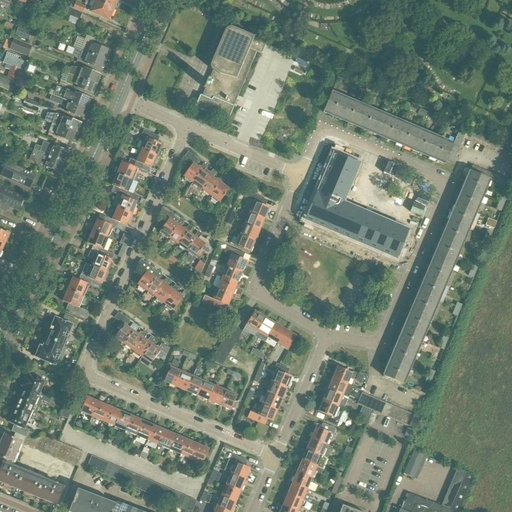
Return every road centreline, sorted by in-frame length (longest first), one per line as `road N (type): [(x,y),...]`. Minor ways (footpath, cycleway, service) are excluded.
road 1 (residential): [(275,456),(83,372),(185,127)]
road 2 (residential): [(376,344),(449,181),(319,127),(300,175)]
road 3 (tertiary): [(0,346),(117,97)]
road 4 (residential): [(327,335),(253,290),(300,175)]
road 5 (residential): [(275,456),(327,335)]
road 6 (residential): [(300,175),(185,127)]
